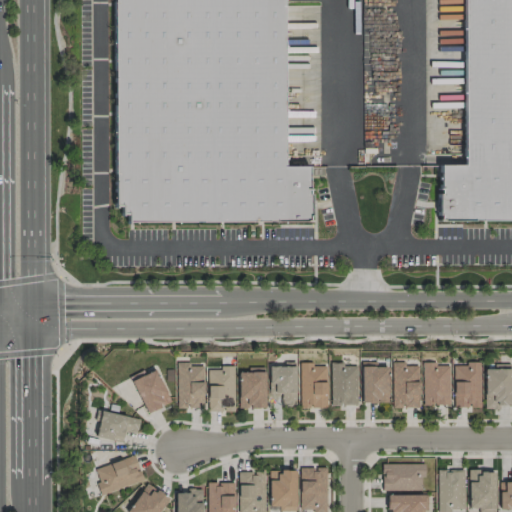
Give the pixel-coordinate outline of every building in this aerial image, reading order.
[(112,0),(282,0),(282,131),(282,163),(304,168),(303,215),(269,214),(258,217),(132,221),(115,207),(112,0)] [(511,0),(511,219),(438,219),(438,165),(461,165),(461,38),(461,0),(511,0)] [(449,404),(448,365),(434,366),(434,361),(421,362),(422,405),(449,404)] [(177,363),(189,362),(190,366),(202,366),(202,395),(202,409),(188,409),(188,406),(185,406),(186,410),(177,409),(176,392),(176,367),(177,363)] [(329,405),(355,405),(356,364),(330,363),(329,405)] [(391,408),(418,407),(417,363),(391,364),(391,408)] [(452,407),(479,407),(479,363),(452,363),(452,407)] [(510,407),(510,363),(493,364),(493,368),(483,369),(484,407),(510,407)] [(299,408),(326,408),(325,364),(298,364),(299,408)] [(208,370),(221,369),(222,366),(233,366),(234,413),(225,413),(224,412),(225,409),(222,409),(221,414),(208,411),(208,370)] [(295,405),(294,366),(267,366),(268,393),(280,393),(281,406),(295,405)] [(361,403),(387,402),(386,366),(360,367),(361,403)] [(263,367),(246,367),(246,372),(236,372),(237,408),(247,408),(264,408),(263,367)] [(145,413),(169,402),(154,369),(130,380),(145,413)] [(135,432),(137,417),(99,412),(95,438),(121,441),(122,431),(135,432)] [(93,469),(98,481),(95,483),(99,495),(141,480),(132,455),(93,469)] [(381,491),(422,489),(421,463),(380,464),(381,491)] [(297,467),(298,511),(325,511),(324,467),(297,467)] [(436,511),(462,511),(463,470),(436,469),(436,511)] [(294,510),(293,470),(267,470),(267,507),(277,506),(277,510),(294,510)] [(262,511),(263,476),(250,475),(250,471),(237,471),(236,511),(262,511)] [(467,508),(477,508),(477,511),(493,511),(493,471),(467,471),(467,508)] [(232,511),(232,482),(205,482),(205,511),(232,511)] [(124,511),(156,511),(167,498),(145,483),(125,511),(124,511)] [(200,511),(201,488),(188,487),(188,493),(174,492),(173,511),(200,511)] [(425,494),(385,495),(385,511),(421,511),(426,511),(425,494)]
